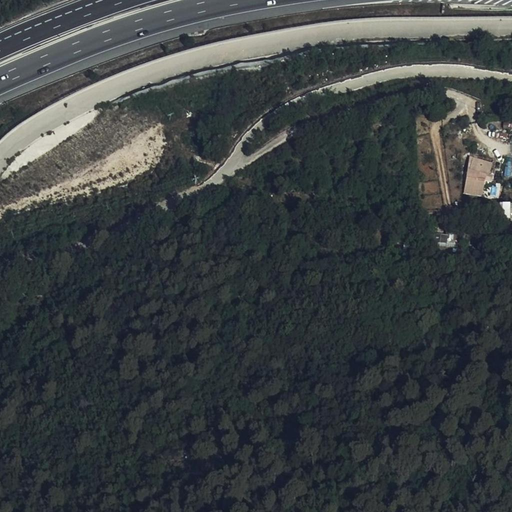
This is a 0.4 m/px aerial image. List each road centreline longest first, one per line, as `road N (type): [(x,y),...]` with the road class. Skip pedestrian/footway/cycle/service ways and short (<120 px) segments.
road 1 (motorway): [(0,81),(95,40),(241,0)]
road 2 (motorway): [(122,0),(0,47)]
